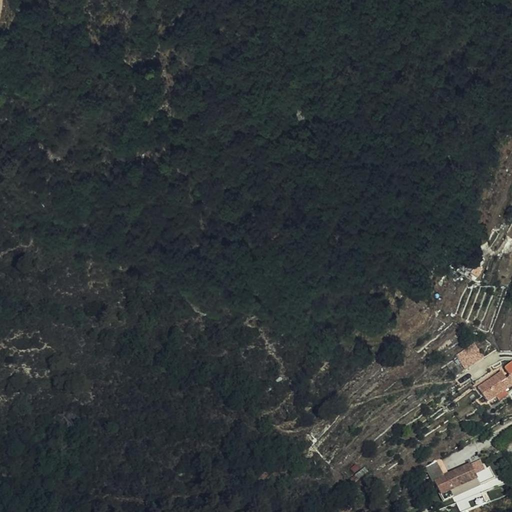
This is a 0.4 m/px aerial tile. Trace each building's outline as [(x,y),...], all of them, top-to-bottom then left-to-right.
[(465,368),(485,357),(476,342),(457,353),(465,368)] [(506,357),(497,364),(502,372),(511,365),(506,357)] [(499,390),(497,387),(493,380),(498,375),(494,369),(470,385),(479,399),(486,395),(488,397),(499,390)] [(493,380),(497,387),(508,380),(504,373),(498,375),(493,380)] [(425,477),(435,473),(439,470),(432,455),(418,462),(425,477)] [(480,475),(471,455),(439,470),(435,473),(442,487),(468,475),(470,480),(480,475)] [(442,487),(435,473),(425,477),(436,498),(471,481),(470,480),(468,475),(442,487)]
